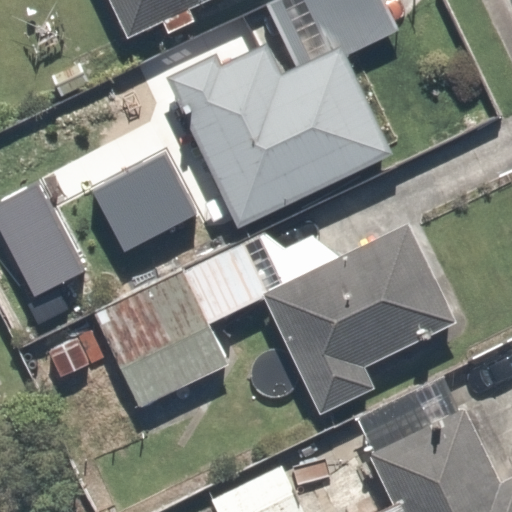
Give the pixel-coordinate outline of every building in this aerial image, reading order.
[(106,0),(124,37),(159,20),(165,32),(193,19),(188,7),(202,0),(106,0)] [(213,50),(162,74),(234,226),(391,151),(344,53),(397,27),(384,0),(271,0),(264,3),(293,65),(279,72),(264,39),(218,60),(213,50)] [(90,84),(83,63),(53,73),(60,94),(90,84)] [(342,253),(260,293),(316,410),(372,384),(363,364),(451,319),(406,221),(342,253)] [(260,293),(342,253),(310,232),(283,244),(262,228),(179,268),(205,320),(260,293)] [(96,295),(75,253),(17,281),(38,323),(96,295)] [(205,320),(179,268),(92,310),(138,405),(226,362),(205,320)] [(0,397),(9,393),(0,374),(0,397)] [(511,511),(511,472),(498,479),(461,402),(456,405),(441,374),(354,416),(371,450),(365,453),(390,503),(370,511),(511,511)] [(215,511),(303,511),(280,462),(208,497),(215,511)]
